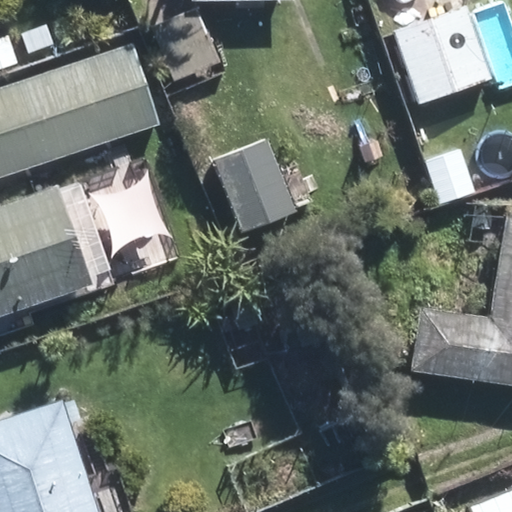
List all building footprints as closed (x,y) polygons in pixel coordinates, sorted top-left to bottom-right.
[(456,13),(398,34),(421,97),(479,76),(456,13)] [(193,16),(157,33),(178,76),(214,58),(193,16)] [(128,49),(0,94),(0,167),(151,113),(128,49)] [(265,148),(218,166),(242,227),(289,209),(265,148)] [(0,312),(79,284),(49,200),(0,217),(0,312)] [(511,381),(511,216),(509,216),(495,324),(426,315),(419,369),(511,381)] [(87,511),(53,411),(0,428),(0,511),(87,511)] [(505,511),(492,481),(440,503),(444,511),(505,511)]
